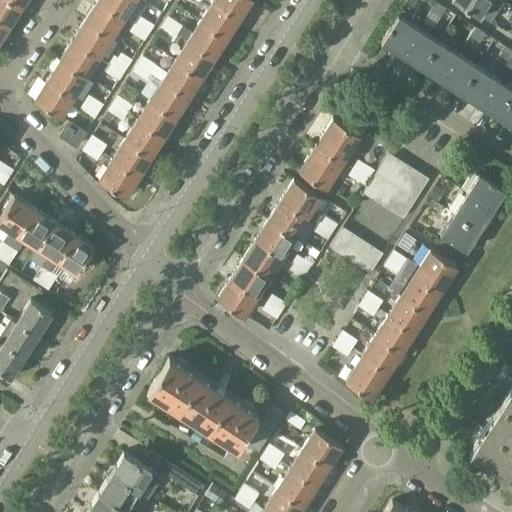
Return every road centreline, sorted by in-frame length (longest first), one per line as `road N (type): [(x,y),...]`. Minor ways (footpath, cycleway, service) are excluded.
road 1 (residential): [(312,0),(145,252)]
road 2 (residential): [(174,283),(327,41)]
road 3 (residential): [(30,511),(174,283)]
road 4 (residential): [(378,450),(363,429),(174,283)]
road 5 (residential): [(145,252),(30,440)]
road 6 (residential): [(511,158),(327,41)]
road 7 (residential): [(145,252),(0,101)]
road 8 (residential): [(416,473),(511,320)]
